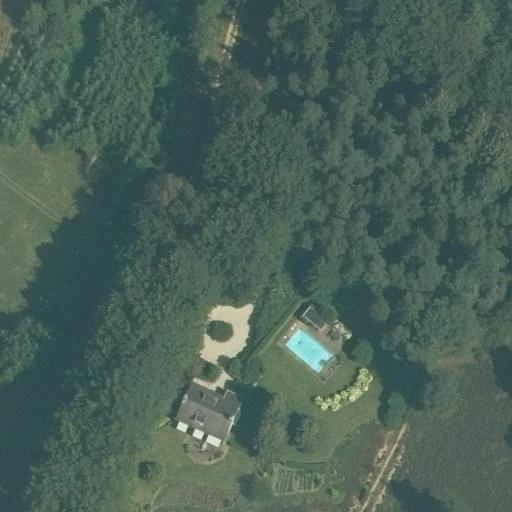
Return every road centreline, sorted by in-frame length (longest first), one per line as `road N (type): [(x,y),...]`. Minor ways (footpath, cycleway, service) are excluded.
road 1 (track): [(237,0),(191,185),(58,511)]
road 2 (track): [(347,23),(341,48),(317,77),(278,95),(263,115),(294,205),(293,225),(266,267),(240,346),(226,353),(197,344),(207,316),(226,311)]
road 3 (track): [(511,159),(320,0)]
